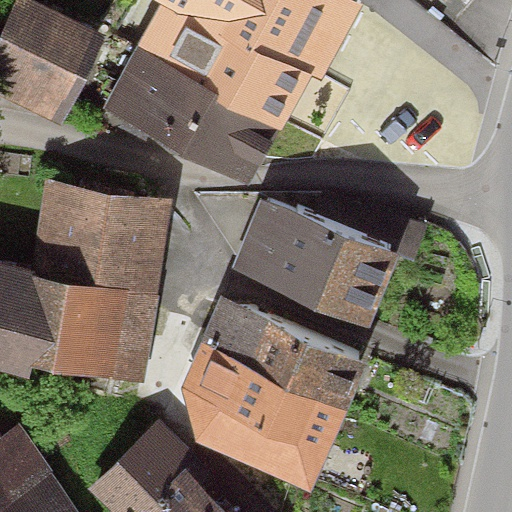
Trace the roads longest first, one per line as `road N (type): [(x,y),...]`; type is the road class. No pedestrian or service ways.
road 1 (residential): [(168,175),(225,267),(511,382)]
road 2 (residential): [(510,187),(366,175),(168,175)]
road 3 (residential): [(168,175),(0,129)]
